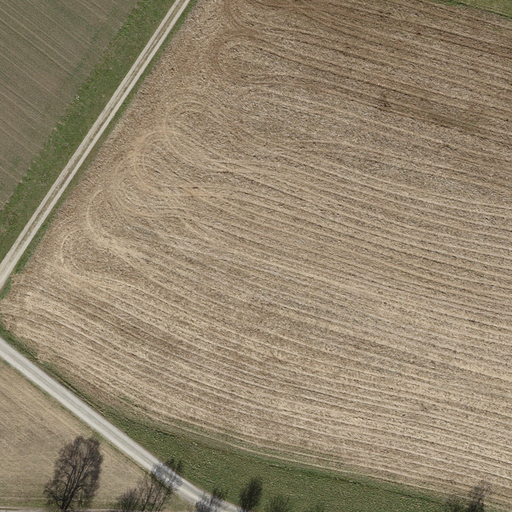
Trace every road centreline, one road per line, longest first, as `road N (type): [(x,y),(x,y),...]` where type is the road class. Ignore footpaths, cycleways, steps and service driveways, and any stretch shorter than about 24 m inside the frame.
road 1 (track): [(0,278),(183,0)]
road 2 (track): [(227,511),(0,346)]
